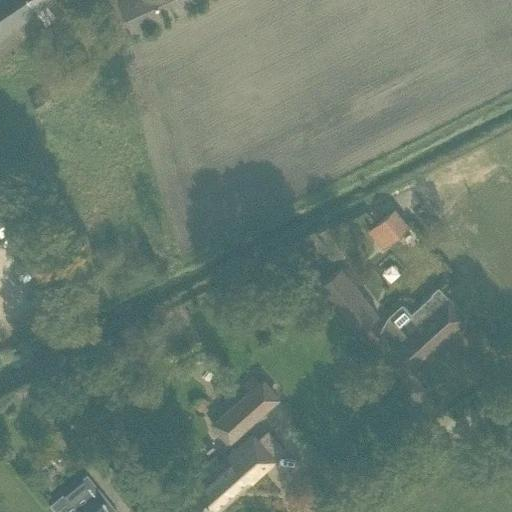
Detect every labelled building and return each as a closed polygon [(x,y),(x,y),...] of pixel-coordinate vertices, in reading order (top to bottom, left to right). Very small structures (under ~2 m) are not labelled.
[(0,0),(0,60),(19,48),(14,41),(29,31),(31,34),(44,25),(35,11),(47,3),(54,13),(73,0),(72,0),(0,0)] [(115,0),(116,0),(131,35),(135,33),(205,0),(115,0)] [(56,62),(67,81),(92,66),(81,47),(56,62)] [(370,226),(384,243),(407,222),(394,206),(370,226)] [(317,254),(313,247),(306,252),(310,258),(317,254)] [(319,282),(356,331),(377,314),(341,266),(319,282)] [(388,314),(379,330),(384,335),(394,347),(397,345),(410,360),(421,351),(423,355),(465,317),(439,288),(433,293),(432,292),(413,310),(410,312),(401,303),(388,314)] [(6,334),(43,320),(36,300),(22,305),(26,315),(2,324),(6,334)] [(226,337),(216,350),(241,370),(251,358),(226,337)] [(219,416),(235,434),(282,392),(266,374),(260,380),(253,373),(242,382),(249,390),(219,416)] [(253,431),(221,460),(214,453),(199,466),(207,475),(183,495),(198,511),(215,511),(286,450),(267,429),(258,437),(253,431)] [(94,453),(81,437),(65,450),(78,466),(94,453)] [(112,465),(106,470),(114,478),(120,473),(112,465)] [(111,511),(88,484),(81,490),(77,486),(59,502),(62,506),(55,511),(111,511)]
